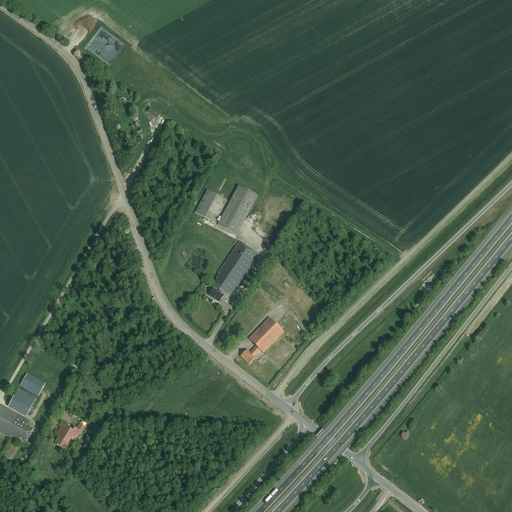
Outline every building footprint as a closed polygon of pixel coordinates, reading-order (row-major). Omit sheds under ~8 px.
[(158,119),(161,115),(151,108),(148,112),(158,119)] [(237,235),(258,196),(239,186),(218,225),(237,235)] [(215,224),(228,201),(208,190),(195,213),(215,224)] [(289,219),(298,203),(287,196),(284,201),(287,202),(285,205),(287,206),(284,211),(286,212),(284,216),(289,219)] [(272,219),(265,231),(277,238),(282,228),(276,224),(277,222),(272,219)] [(232,295),(259,255),(237,241),(234,245),(237,247),(219,273),(220,274),(217,278),(218,279),(213,285),(214,287),(211,290),(212,291),(208,296),(220,303),(225,295),(231,295),(232,295)] [(236,299),(242,290),(239,288),(233,296),(236,299)] [(307,297),(314,305),(316,303),(310,295),(307,297)] [(260,353),(262,355),(284,332),(270,319),(249,340),(256,347),(250,354),(247,351),(241,357),(249,366),(256,359),(255,358),(260,353)] [(39,396),(46,384),(27,373),(20,386),(39,396)] [(36,399),(19,389),(9,407),(26,417),(36,399)] [(31,434),(33,430),(26,427),(29,421),(0,405),(0,433),(10,439),(12,437),(20,441),(21,439),(27,442),(29,438),(29,439),(32,434),(31,434)] [(81,436),(85,428),(80,425),(77,430),(75,429),(74,430),(63,424),(55,437),(58,439),(55,445),(65,451),(69,445),(71,446),(75,438),(77,439),(79,435),(81,436)]
